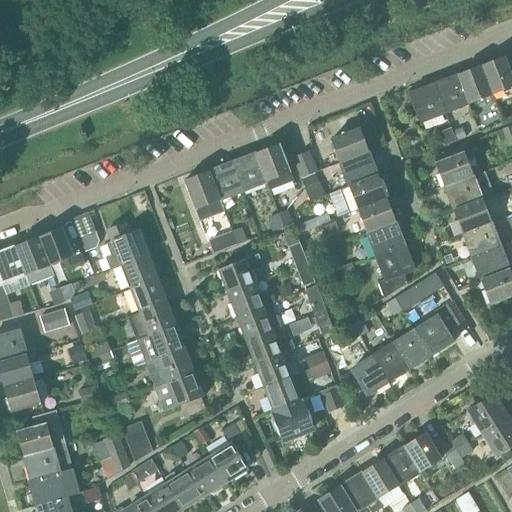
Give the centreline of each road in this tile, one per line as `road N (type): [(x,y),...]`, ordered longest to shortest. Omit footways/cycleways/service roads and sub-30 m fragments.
road 1 (residential): [(511,35),(0,232)]
road 2 (residential): [(248,511),(499,357)]
road 3 (primary): [(167,64),(346,0)]
road 4 (primary): [(0,133),(167,64)]
road 5 (primary): [(282,0),(167,64)]
